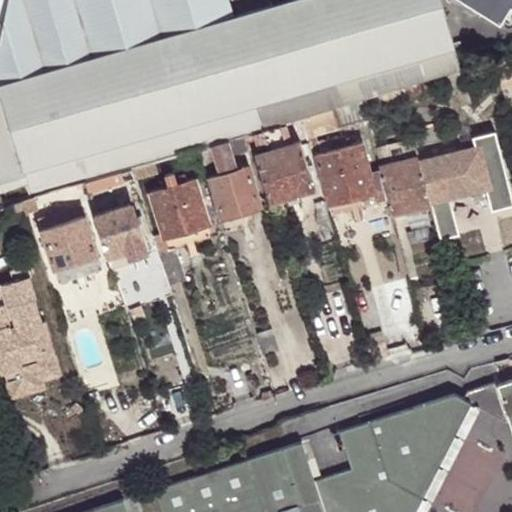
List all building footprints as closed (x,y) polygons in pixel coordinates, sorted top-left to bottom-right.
[(0,172),(451,42),(438,0),(285,0),(269,5),(238,15),(231,16),(0,84),(0,172)] [(6,0),(0,30),(0,84),(231,16),(226,0),(6,0)] [(248,0),(234,4),(238,15),(269,5),(267,0),(248,0)] [(511,0),(465,0),(499,21),(506,9),(511,13),(511,0)] [(0,193),(18,187),(21,197),(457,65),(457,63),(451,42),(0,172),(0,193)] [(470,101),(460,67),(440,74),(450,107),(470,101)] [(417,81),(403,85),(405,94),(420,90),(417,81)] [(367,111),(406,98),(405,94),(403,85),(363,97),(365,103),(367,111)] [(420,90),(405,94),(406,98),(408,105),(422,100),(420,90)] [(315,111),(301,115),(311,151),(315,150),(326,147),(315,111)] [(280,122),(257,129),(259,135),(265,134),(269,147),(287,142),(280,122)] [(474,146),(419,159),(428,201),(429,205),(438,238),(456,234),(447,196),(484,188),(489,210),(511,204),(494,131),(472,136),(474,146)] [(238,134),(231,137),(234,144),(240,141),(238,134)] [(287,142),(269,147),(255,153),(269,199),(314,185),(299,137),(287,142)] [(226,138),(211,143),(219,171),(235,167),(226,138)] [(326,147),(315,150),(324,183),(368,173),(368,172),(360,139),(326,147)] [(387,195),(391,213),(429,205),(428,201),(419,159),(417,154),(380,163),(381,169),(387,195)] [(235,167),(219,171),(208,176),(221,216),(260,203),(247,162),(235,167)] [(132,167),(84,181),(88,193),(134,178),(132,167)] [(375,197),(387,195),(381,169),(368,172),(368,173),(375,197)] [(159,179),(161,185),(186,176),(185,171),(175,173),(166,176),(159,179)] [(368,173),(324,183),(330,212),(375,200),(375,197),(368,173)] [(150,189),(164,233),(208,219),(194,174),(186,176),(161,185),(150,189)] [(18,187),(0,193),(0,208),(13,204),(23,201),(22,200),(21,197),(18,187)] [(25,208),(27,214),(37,210),(32,197),(22,200),(23,201),(25,208)] [(321,214),(328,211),(325,198),(316,200),(321,214)] [(23,201),(13,204),(15,210),(25,208),(23,201)] [(128,248),(129,254),(144,248),(129,203),(124,204),(119,206),(95,214),(108,254),(128,248)] [(40,227),(54,268),(97,255),(85,213),(40,227)] [(270,216),(274,227),(281,225),(278,214),(270,216)] [(168,247),(175,246),(212,233),(208,219),(164,233),(168,247)] [(155,237),(170,284),(187,278),(175,246),(168,247),(164,233),(155,237)] [(108,254),(111,266),(132,259),(129,254),(128,248),(108,254)] [(97,255),(54,268),(58,282),(102,268),(97,255)] [(8,301),(0,303),(0,362),(3,371),(11,397),(43,386),(41,379),(59,373),(42,320),(40,321),(32,298),(34,298),(27,276),(31,275),(27,263),(8,270),(11,280),(2,283),(8,301)] [(253,326),(260,348),(275,344),(269,322),(253,326)] [(73,511),(278,511),(291,509),(292,511),(411,511),(471,400),(498,390),(508,419),(511,429),(511,376),(496,382),(494,379),(466,388),(463,395),(453,391),(339,429),(350,467),(313,477),(300,439),(205,470),(207,475),(199,478),(198,472),(152,487),(160,511),(127,511),(122,496),(73,511)] [(420,511),(478,404),(508,419),(498,390),(471,400),(411,511),(420,511)]
